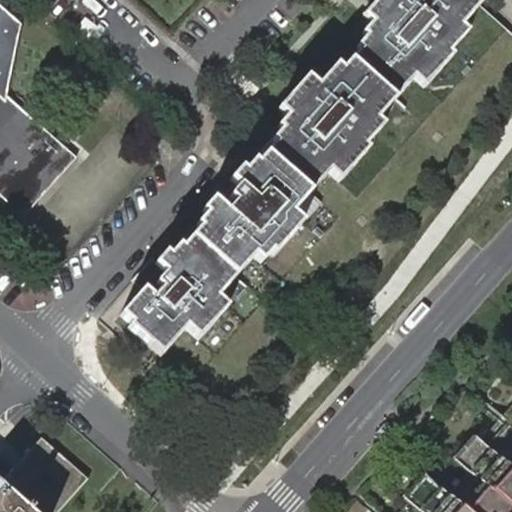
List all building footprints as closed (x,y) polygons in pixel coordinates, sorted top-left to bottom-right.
[(149,259),(138,272),(148,281),(152,285),(145,293),(141,289),(119,314),(128,322),(126,326),(148,346),(153,338),(165,349),(183,328),(189,334),(200,321),(204,326),(206,327),(226,305),(224,303),(217,296),(225,287),(217,279),(227,269),(237,258),(245,265),(254,256),(260,262),(270,253),(273,256),(292,235),(288,232),(285,229),(295,217),(290,213),(299,202),(292,196),(301,185),(308,191),(325,171),(339,182),(348,171),(367,149),(364,146),(382,126),(376,120),(386,109),(378,101),(387,92),(396,82),(403,89),(413,78),(417,82),(426,71),(429,74),(432,77),(451,55),(448,52),(467,33),(460,28),(470,17),(463,10),(471,0),(375,0),(372,4),(380,11),(361,33),(365,36),(356,46),(358,48),(340,69),(334,63),(315,85),(303,74),(301,76),(303,80),(287,98),(294,104),(282,117),(279,120),(276,124),(279,127),(276,132),(271,138),(274,141),(270,144),(251,166),(248,163),(237,175),(233,172),(227,178),(234,184),(232,189),(223,199),(217,204),(211,197),(207,201),(199,210),(202,213),(193,223),(196,227),(177,248),(174,246),(166,254),(162,251),(152,262),(149,259)] [(480,5),(474,0),(471,0),(463,10),(470,17),(480,5)] [(367,20),(376,11),(370,6),(361,16),(367,20)] [(0,154),(18,115),(2,102),(18,24),(0,8),(0,154)] [(423,87),(432,77),(429,74),(426,71),(417,82),(423,87)] [(395,99),(403,89),(396,82),(387,92),(395,99)] [(386,109),(395,99),(387,92),(378,101),(386,109)] [(275,110),(282,117),(294,104),(287,98),(275,110)] [(18,115),(0,154),(0,195),(24,217),(72,163),(18,115)] [(299,202),(308,191),(301,185),(292,196),(299,202)] [(288,232),(299,221),(295,217),(285,229),(288,232)] [(288,232),(292,235),(302,224),(299,221),(288,232)] [(227,269),(235,277),(245,265),(237,258),(227,269)] [(217,279),(225,287),(235,277),(227,269),(217,279)] [(152,285),(148,281),(141,289),(145,293),(152,285)] [(200,321),(189,334),(197,341),(207,329),(206,327),(204,326),(200,321)] [(153,338),(148,346),(159,355),(165,349),(153,338)] [(511,511),(511,375),(507,382),(511,386),(511,396),(499,410),(495,416),(477,436),(470,430),(450,454),(466,468),(447,490),(441,486),(440,479),(435,480),(421,469),(400,493),(407,499),(394,511),(511,511)] [(473,398),(495,416),(499,410),(478,392),(473,398)] [(0,511),(58,511),(88,480),(40,437),(0,482),(0,511)] [(363,503),(374,511),(387,511),(368,496),(363,503)]
